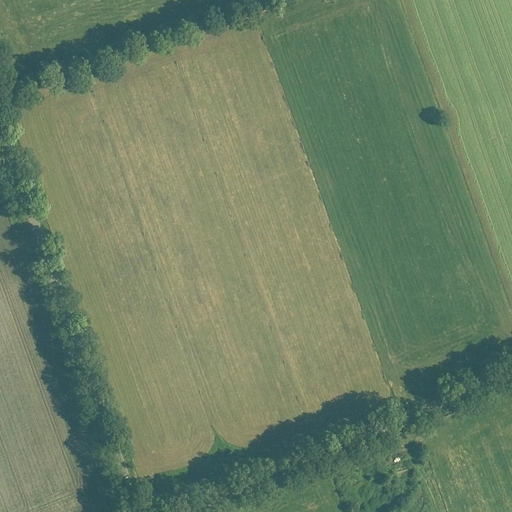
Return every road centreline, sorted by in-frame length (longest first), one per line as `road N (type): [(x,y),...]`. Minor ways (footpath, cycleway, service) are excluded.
road 1 (unclassified): [(135,511),(0,129)]
road 2 (track): [(175,511),(511,369)]
